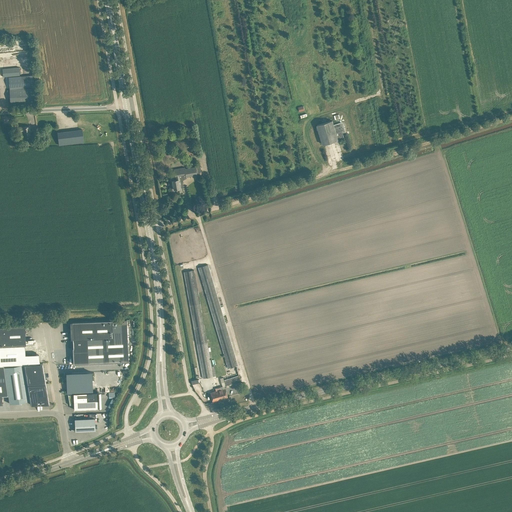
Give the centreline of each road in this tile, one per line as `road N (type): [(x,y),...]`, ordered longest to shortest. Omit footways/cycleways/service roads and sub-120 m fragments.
road 1 (tertiary): [(236,412),(511,347)]
road 2 (unclassified): [(129,437),(127,409),(152,348),(139,231)]
road 3 (unclassified): [(207,416),(185,374),(157,225)]
road 4 (track): [(511,116),(328,173)]
road 5 (unclassified): [(157,225),(328,173)]
road 6 (track): [(0,319),(139,312)]
road 7 (unclassified): [(139,231),(116,107)]
road 8 (primary): [(148,228),(126,106)]
road 9 (unclassified): [(157,225),(135,106)]
